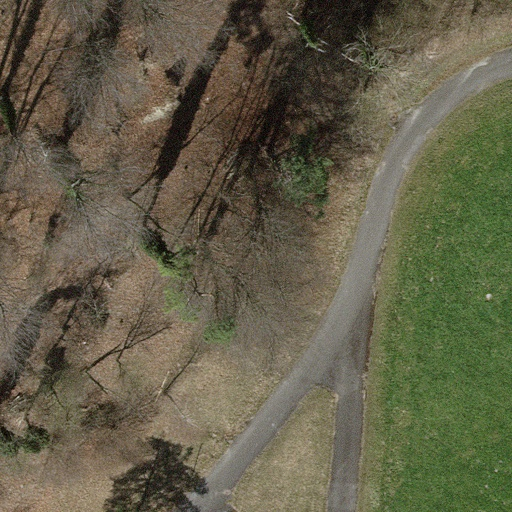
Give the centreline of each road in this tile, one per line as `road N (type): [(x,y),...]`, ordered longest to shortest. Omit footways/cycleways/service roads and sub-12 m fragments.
road 1 (track): [(511,66),(458,87),(405,151),(351,314)]
road 2 (track): [(351,314),(200,511)]
road 3 (track): [(351,314),(343,511)]
